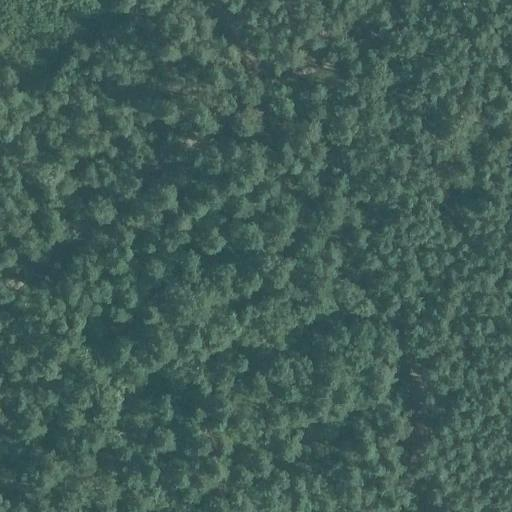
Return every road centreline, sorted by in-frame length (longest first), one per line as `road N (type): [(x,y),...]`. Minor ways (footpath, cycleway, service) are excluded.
road 1 (track): [(435,511),(420,483),(411,349),(272,149),(263,81),(217,0)]
road 2 (track): [(419,0),(356,50),(263,81),(0,300)]
